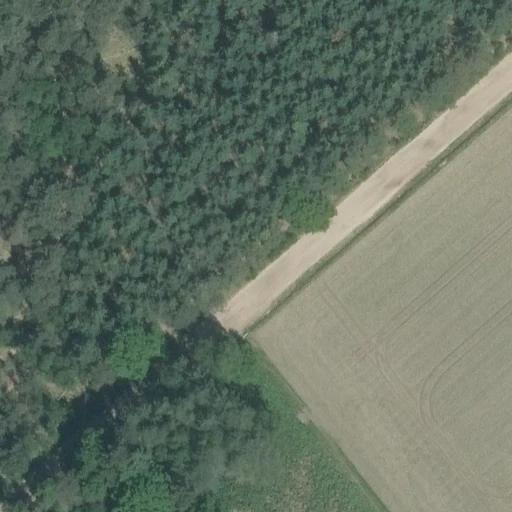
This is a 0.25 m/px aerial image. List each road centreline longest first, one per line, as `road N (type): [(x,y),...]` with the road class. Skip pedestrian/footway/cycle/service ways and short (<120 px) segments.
road 1 (track): [(0,511),(511,71)]
road 2 (track): [(226,321),(377,511)]
road 3 (track): [(0,344),(96,434)]
